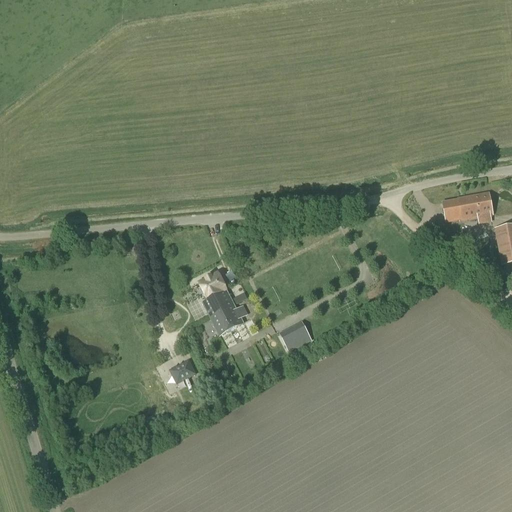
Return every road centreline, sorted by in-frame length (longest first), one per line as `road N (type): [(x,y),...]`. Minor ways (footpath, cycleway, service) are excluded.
road 1 (unclassified): [(0,240),(337,207),(511,169)]
road 2 (unclassified): [(53,511),(0,339)]
road 3 (track): [(384,198),(511,319)]
